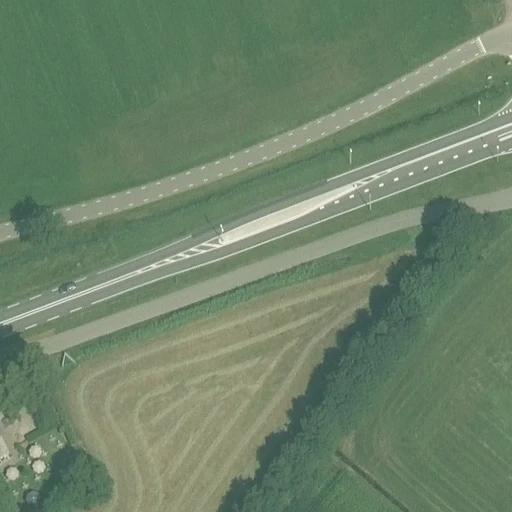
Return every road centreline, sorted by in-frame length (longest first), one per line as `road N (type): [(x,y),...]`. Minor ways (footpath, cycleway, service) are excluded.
road 1 (unclassified): [(0,229),(228,170),(511,35)]
road 2 (primary): [(0,328),(511,130)]
road 3 (unclassified): [(511,200),(396,223),(0,365)]
